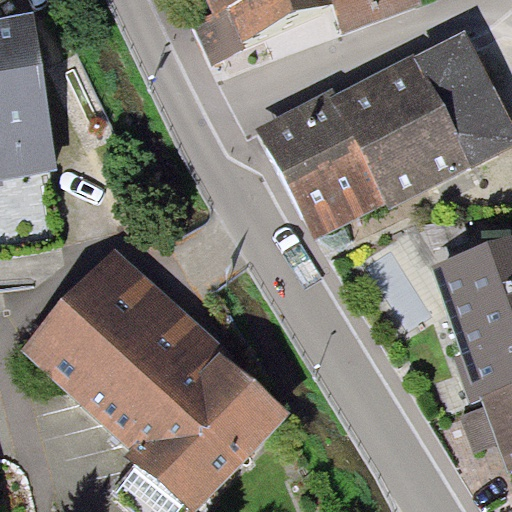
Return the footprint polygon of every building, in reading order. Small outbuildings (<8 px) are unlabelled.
[(206,0),(215,17),(193,26),(211,68),(250,52),(248,48),(339,11),(334,0),(206,0)] [(334,0),(339,11),(345,37),(423,7),(420,0),(334,0)] [(34,11),(0,18),(0,178),(58,170),(34,11)] [(511,126),(466,33),(331,100),(386,202),(391,214),(511,154),(511,126)] [(329,95),(261,132),(317,242),(386,202),(331,100),(329,95)] [(195,511),(286,413),(113,255),(24,352),(142,460),(106,499),(119,511),(195,511)] [(476,392),(511,379),(511,257),(436,285),(476,392)] [(511,379),(476,392),(510,485),(511,484),(511,379)]
